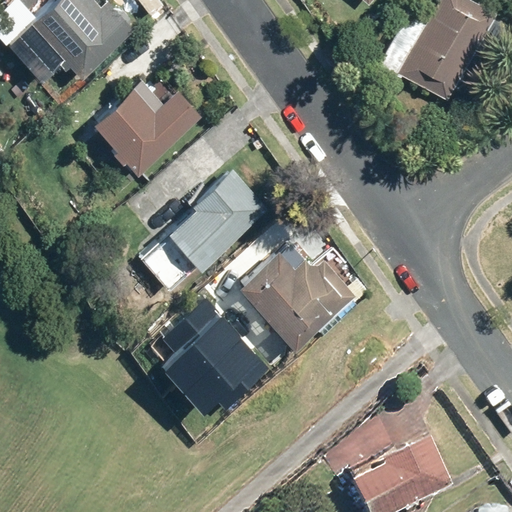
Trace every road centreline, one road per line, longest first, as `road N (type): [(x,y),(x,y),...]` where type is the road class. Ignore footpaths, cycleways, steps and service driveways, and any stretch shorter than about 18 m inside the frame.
road 1 (residential): [(236,0),(395,230)]
road 2 (residential): [(395,230),(511,394)]
road 3 (residential): [(511,148),(395,230)]
